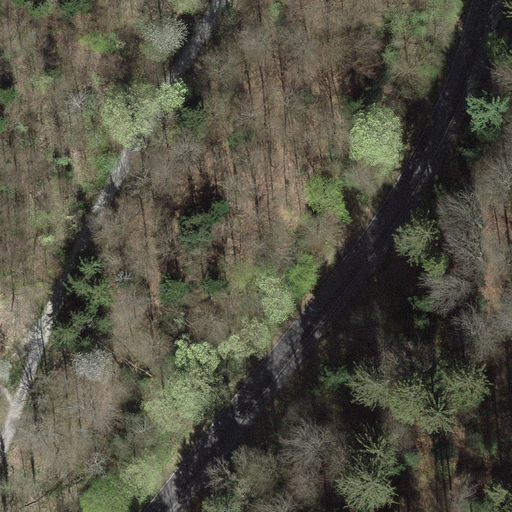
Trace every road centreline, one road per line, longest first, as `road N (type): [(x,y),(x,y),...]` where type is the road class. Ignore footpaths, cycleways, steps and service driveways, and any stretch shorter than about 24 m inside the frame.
road 1 (unclassified): [(159,511),(374,236),(450,104),(483,0)]
road 2 (track): [(222,0),(102,198),(42,338)]
road 3 (track): [(42,338),(0,452)]
